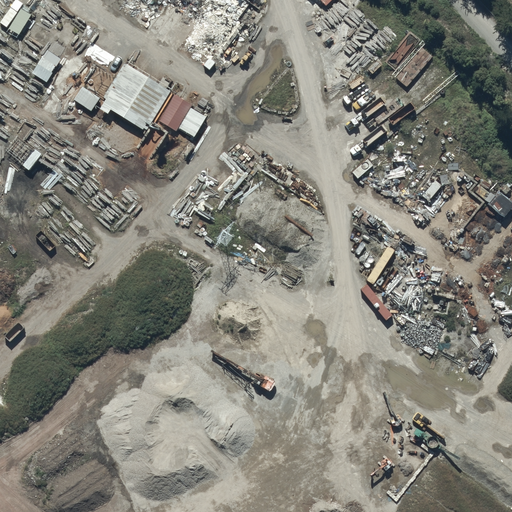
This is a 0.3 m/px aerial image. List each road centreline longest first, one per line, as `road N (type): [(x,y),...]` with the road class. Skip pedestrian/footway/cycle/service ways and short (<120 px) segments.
road 1 (track): [(351,511),(340,251),(321,179),(89,0)]
road 2 (track): [(483,511),(444,418),(396,370),(340,251)]
road 3 (track): [(328,181),(424,241),(472,296),(508,356)]
road 4 (track): [(167,511),(133,399),(87,369),(66,341),(61,323),(72,298)]
road 5 (track): [(146,226),(344,341)]
road 6 (track): [(164,206),(0,360)]
road 7 (track): [(285,21),(216,146),(164,206)]
road 8 (track): [(278,0),(333,207)]
road 9 (track): [(0,90),(164,206)]
